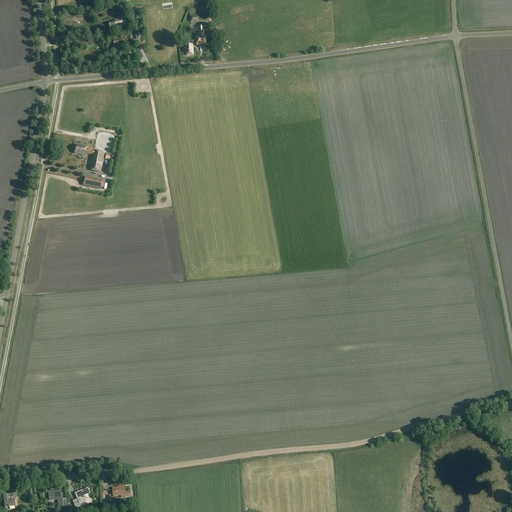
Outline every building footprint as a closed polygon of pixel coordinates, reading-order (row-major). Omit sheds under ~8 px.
[(109,23),(110,30),(116,29),(116,27),(125,25),(124,18),(114,20),(114,22),(109,23)] [(207,44),(206,36),(204,36),(203,27),(196,28),(197,36),(195,36),(196,45),(207,44)] [(186,56),(193,55),(193,49),(191,49),(191,40),(185,40),(186,56)] [(76,145),(74,154),(80,155),(80,154),(82,155),(86,156),(86,154),(87,148),(88,146),(81,145),(81,146),(76,145)] [(104,153),(94,151),(93,155),(90,171),(100,173),(104,153)] [(101,189),(103,180),(84,177),(82,186),(101,189)] [(125,492),(124,486),(119,486),(119,488),(112,488),(113,496),(121,495),(121,498),(130,497),(130,492),(125,492)] [(73,501),(75,508),(80,506),(80,505),(87,502),(84,496),(90,494),(88,488),(75,493),(77,499),(73,501)] [(17,496),(17,491),(11,492),(11,494),(8,495),(4,495),(6,508),(15,506),(14,500),(9,501),(8,497),(12,496),(12,497),(17,496)] [(62,499),(61,491),(49,492),(49,498),(53,497),(54,500),(58,499),(59,509),(63,509),(62,499)]
